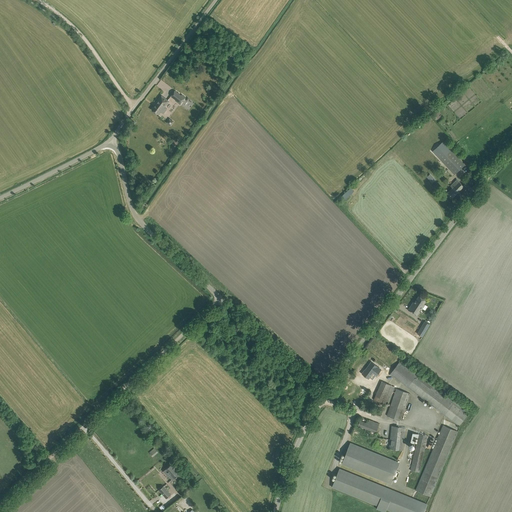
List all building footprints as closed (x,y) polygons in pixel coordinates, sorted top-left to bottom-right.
[(176,102),(180,105),(186,98),(181,94),(181,95),(175,91),(171,96),(177,101),(176,102)] [(165,108),(169,101),(161,95),(156,102),(157,103),(152,110),(159,115),(161,112),(163,114),(167,109),(165,108)] [(433,151),(455,175),(465,165),(443,142),(433,151)] [(452,197),(464,186),(457,179),(451,186),(452,188),(448,193),(452,197)] [(414,303),(413,302),(408,310),(416,315),(421,308),(422,308),(425,304),(424,304),(426,300),(419,296),(414,303)] [(417,334),(423,337),(430,324),(424,321),(417,334)] [(376,375),(381,369),(372,362),(365,370),(371,375),(373,372),(376,375)] [(400,362),(390,374),(394,377),(394,376),(432,405),(431,407),(432,408),(434,406),(459,426),(468,414),(444,395),(448,389),(445,387),(442,391),(441,391),(440,392),(400,362)] [(373,399),(387,405),(394,388),(390,384),(381,380),(373,399)] [(388,416),(401,421),(410,393),(397,388),(388,416)] [(363,406),(372,411),(374,405),(366,400),(363,406)] [(358,426),(376,433),(380,424),(369,420),(367,423),(360,421),(358,426)] [(416,490),(431,496),(458,431),(443,425),(416,490)] [(403,450),(406,427),(392,426),(389,448),(403,450)] [(411,470),(420,472),(428,435),(412,432),(410,441),(417,443),(411,470)] [(342,464),(391,484),(400,462),(350,443),(342,464)] [(149,452),(153,457),(158,452),(155,448),(149,452)] [(163,471),(167,476),(168,475),(172,480),(180,473),(171,464),(165,469),(163,471)] [(378,505),(377,509),(385,511),(387,509),(394,511),(424,511),(428,504),(340,469),(332,487),(378,505)] [(164,486),(159,490),(166,498),(171,494),(164,486)]
